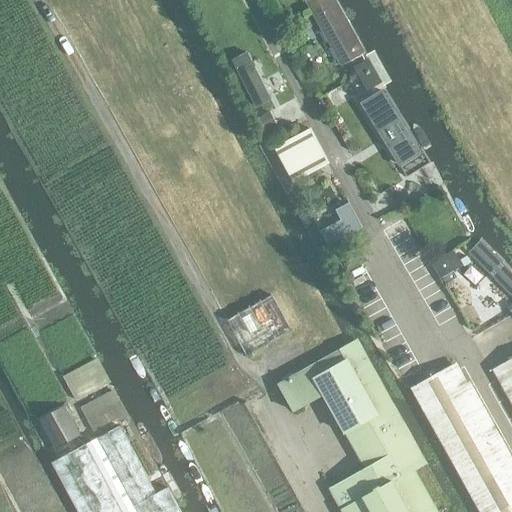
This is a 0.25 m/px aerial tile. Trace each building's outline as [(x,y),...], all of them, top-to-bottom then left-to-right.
[(303,0),(340,67),(361,55),(364,53),(334,0),(303,0)] [(403,173),(421,163),(427,159),(387,90),(363,104),(403,173)] [(328,164),(309,129),(273,149),(292,184),(328,164)] [(351,198),(334,205),(340,218),(322,226),(329,242),(364,226),(351,198)] [(511,272),(481,240),(467,253),(511,300),(511,272)] [(339,262),(345,273),(367,261),(362,250),(339,262)] [(454,251),(432,265),(441,279),(463,266),(454,251)] [(246,356),(256,350),(291,331),(271,294),(226,319),(246,356)] [(345,433),(355,451),(365,470),(329,489),(341,511),(436,511),(414,471),(426,464),(356,341),(278,385),(293,411),(322,395),(344,433),(345,433)] [(511,358),(492,369),(511,404),(511,358)] [(480,511),(511,511),(511,472),(452,364),(411,388),(480,511)] [(55,450),(81,436),(64,406),(39,420),(55,450)] [(179,511),(167,488),(156,494),(119,426),(51,463),(77,511),(179,511)]
